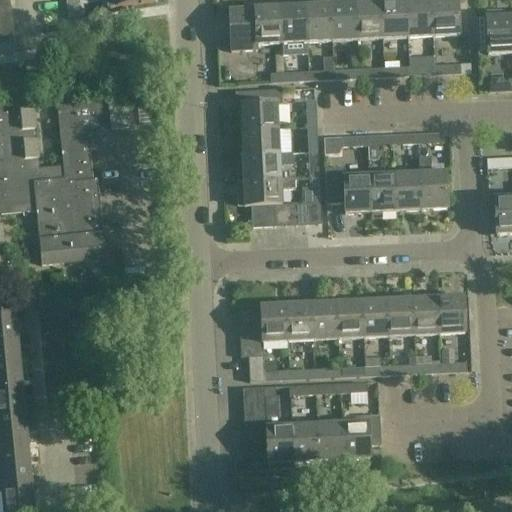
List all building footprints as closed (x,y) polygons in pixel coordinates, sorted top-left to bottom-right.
[(105,0),(107,10),(117,9),(155,3),(154,0),(105,0)] [(456,0),(444,0),(430,1),(432,38),(458,36),(456,0)] [(407,39),(432,38),(430,1),(405,2),(407,39)] [(381,41),(407,39),(405,2),(380,3),(381,41)] [(356,42),(381,41),(380,3),(354,5),(356,42)] [(0,18),(11,17),(9,5),(0,6),(0,18)] [(331,43),(356,42),(354,5),(329,6),(331,43)] [(305,7),(306,45),(331,43),(329,6),(305,7)] [(281,46),(306,45),(305,7),(279,9),(281,46)] [(257,47),(281,46),(279,9),(253,10),(253,11),(228,12),(231,54),(257,53),(257,47)] [(485,20),(475,20),(477,54),(487,54),(487,55),(511,53),(511,37),(511,17),(501,17),(501,11),(486,12),(486,18),(485,18),(485,20)] [(0,31),(13,29),(11,17),(0,18),(0,31)] [(0,43),(15,41),(13,29),(0,31),(0,43)] [(15,41),(0,43),(0,55),(16,53),(15,41)] [(449,68),(434,68),(434,78),(450,78),(449,68)] [(424,69),(408,70),(409,79),(424,79),(424,69)] [(398,70),(383,71),(384,81),(399,80),(398,70)] [(373,71),(358,72),(358,82),(374,81),(373,71)] [(333,83),(358,82),(358,72),(333,73),(332,73),(333,83)] [(323,74),(308,75),(308,84),(313,84),(323,84),(323,74)] [(298,75),(282,76),(283,85),(298,85),(298,75)] [(488,95),(511,94),(511,84),(488,86),(488,95)] [(239,132),(276,130),(275,105),(281,104),(281,93),(275,93),(275,92),(251,94),(252,106),(238,107),(239,132)] [(102,135),(99,105),(56,109),(63,169),(39,171),(33,114),(2,117),(1,108),(0,108),(0,276),(7,275),(1,218),(36,214),(41,267),(105,261),(97,183),(91,184),(86,137),(102,135)] [(315,114),(305,114),(306,129),(316,128),(315,114)] [(316,128),(306,129),(306,130),(307,143),(307,154),(317,154),(317,142),(316,128)] [(241,158),(278,156),(276,130),(239,132),(241,158)] [(443,136),(428,136),(429,146),(443,146),(443,138),(443,136)] [(417,137),(403,138),(403,147),(418,147),(417,137)] [(392,148),(392,138),(367,139),(367,149),(366,149),(367,161),(378,160),(377,149),(392,148)] [(367,149),(367,139),(341,140),(341,151),(366,149),(367,149)] [(278,156),(241,158),(242,183),(279,181),(279,180),(279,168),(293,167),(292,155),(278,156)] [(420,175),(419,176),(421,212),(446,211),(444,174),(430,175),(429,158),(419,159),(420,175)] [(511,170),(511,160),(508,161),(486,162),(486,172),(511,170)] [(318,166),(308,166),(308,180),(318,179),(318,166)] [(344,216),(371,215),(369,178),(342,180),(342,169),(324,170),(325,205),(343,204),(344,216)] [(396,214),(421,212),(419,176),(394,177),(396,214)] [(369,178),(371,215),(396,214),(394,177),(369,178)] [(243,194),(238,194),(238,208),(244,207),(244,209),(262,208),(273,207),(281,207),(280,192),(295,191),(295,179),(279,180),(279,181),(242,183),(243,194)] [(320,205),(318,179),(308,180),(310,206),(320,205)] [(511,235),(511,198),(493,200),(495,236),(511,235)] [(321,227),(320,205),(310,206),(305,206),(306,228),(321,227)] [(294,206),(284,207),(285,229),(295,229),(294,206)] [(295,229),(306,228),(305,206),(294,206),(295,229)] [(263,230),(274,229),(273,207),(262,208),(263,230)] [(285,229),(284,207),(281,207),(273,207),(274,229),(285,229)] [(251,231),(263,230),(262,208),(250,209),(251,231)] [(437,300),(439,337),(464,336),(462,298),(437,300)] [(437,300),(412,301),(414,338),(439,337),(437,300)] [(412,301),(387,302),(389,340),(414,338),(412,301)] [(387,302),(361,304),(363,341),(389,340),(387,302)] [(361,304),(336,305),(338,342),(363,341),(361,304)] [(336,305),(310,306),(312,344),(338,342),(336,305)] [(310,306),(286,307),(288,345),(312,344),(310,306)] [(261,325),(261,336),(262,346),(288,345),(286,307),(260,309),(260,313),(261,325)] [(239,326),(261,325),(260,313),(238,314),(239,326)] [(0,342),(17,341),(14,315),(0,316),(0,342)] [(261,336),(261,325),(239,326),(239,337),(261,336)] [(262,346),(261,336),(239,337),(240,348),(262,347),(262,346)] [(0,367),(20,366),(17,341),(0,342),(0,367)] [(262,359),(262,347),(240,348),(240,360),(248,360),(262,359)] [(262,359),(248,360),(249,385),(264,384),(263,374),(262,359)] [(408,368),(390,369),(390,378),(416,377),(415,368),(415,359),(408,360),(408,368)] [(440,366),(441,376),(466,375),(466,365),(440,366)] [(0,392),(22,391),(20,366),(0,367),(0,392)] [(416,377),(441,376),(440,366),(415,368),(416,377)] [(390,378),(390,369),(364,370),(365,379),(390,378)] [(340,381),(365,379),(364,370),(340,371),(340,381)] [(314,382),(340,381),(340,371),(314,372),(314,382)] [(290,383),(314,382),(314,372),(289,373),(290,383)] [(264,384),(290,383),(289,373),(263,374),(264,384)] [(365,385),(340,386),(341,396),(366,395),(365,385)] [(340,386),(325,387),(326,397),(341,396),(340,386)] [(314,388),(300,389),(300,398),(315,397),(314,388)] [(243,403),(264,402),(264,390),(242,391),(243,403)] [(0,418),(25,416),(22,391),(0,392),(0,418)] [(264,402),(243,403),(243,414),(265,413),(264,402)] [(278,410),(265,411),(265,413),(265,424),(266,434),(266,445),(267,458),(268,466),(279,466),(279,471),(292,470),(292,465),(293,465),(291,428),(279,428),(278,410)] [(244,425),(265,424),(265,413),(243,414),(244,425)] [(0,443),(27,441),(25,416),(0,418),(0,443)] [(352,420),(341,420),(341,425),(342,425),(344,462),(369,461),(368,449),(380,448),(379,418),(366,419),(366,424),(353,425),(352,420)] [(265,424),(244,425),(244,435),(266,434),(265,424)] [(342,425),(316,427),(318,464),(344,462),(342,425)] [(316,427),(291,428),(293,465),(318,464),(316,427)] [(266,434),(244,435),(245,446),(266,445),(266,434)] [(0,468),(30,466),(27,441),(0,443),(0,468)] [(267,458),(266,445),(245,446),(245,459),(267,458)] [(30,466),(0,468),(0,494),(32,491),(30,466)] [(34,511),(32,491),(0,494),(1,511),(34,511)]
